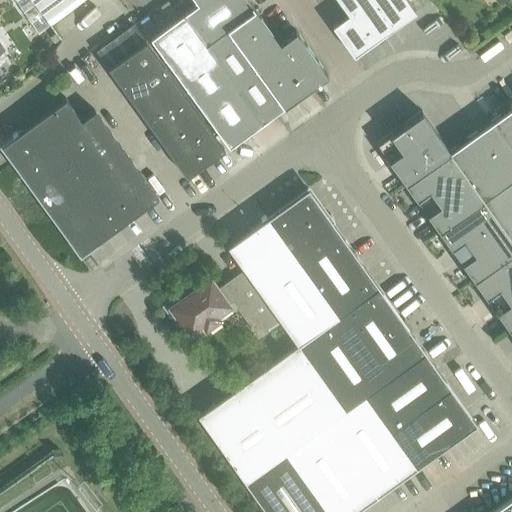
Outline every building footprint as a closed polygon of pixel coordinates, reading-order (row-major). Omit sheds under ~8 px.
[(31,0),(50,24),(81,0),(31,0)] [(201,0),(197,3),(178,17),(200,48),(255,9),(248,0),(201,0)] [(414,10),(406,0),(336,0),(346,14),(330,26),(352,56),(414,10)] [(38,33),(50,24),(34,3),(23,12),(38,33)] [(255,9),(200,48),(256,126),(327,74),(295,30),(278,42),(255,9)] [(178,17),(150,38),(229,146),(256,126),(200,48),(178,17)] [(145,41),(108,68),(121,86),(159,59),(145,41)] [(159,59),(121,86),(134,104),(172,77),(159,59)] [(172,77),(134,104),(147,122),(185,95),(172,77)] [(185,95),(147,122),(160,140),(198,113),(185,95)] [(14,138),(2,146),(13,161),(41,200),(60,186),(77,173),(70,162),(54,141),(81,121),(81,120),(66,100),(18,135),(17,133),(13,136),(14,138)] [(511,106),(493,120),(511,146),(511,106)] [(81,121),(54,141),(70,162),(110,133),(94,110),(81,120),(81,121)] [(422,112),(376,144),(405,184),(449,152),(449,151),(450,151),(422,112)] [(198,113),(160,140),(173,158),(211,131),(198,113)] [(450,151),(449,151),(449,152),(483,199),(511,178),(511,146),(493,120),(450,151)] [(211,131),(173,158),(186,177),(224,150),(211,131)] [(110,133),(70,162),(77,173),(85,184),(126,154),(110,133)] [(449,152),(405,184),(438,231),(473,207),(472,207),(483,199),(449,152)] [(60,186),(41,200),(80,254),(92,245),(93,247),(97,244),(96,242),(100,240),(117,227),(101,205),(141,176),(126,154),(85,184),(77,173),(60,186)] [(141,176),(101,205),(117,227),(157,198),(141,176)] [(473,207),(438,231),(473,280),(511,252),(511,178),(483,199),(472,207),(473,207)] [(308,187),(267,217),(337,316),(378,287),(308,187)] [(267,217),(227,245),(245,271),(279,319),(281,321),(297,343),(297,344),(298,344),(330,321),(337,316),(267,217)] [(511,252),(473,280),(502,321),(508,329),(511,325),(511,252)] [(181,293),(164,305),(175,321),(176,322),(177,321),(180,319),(182,321),(192,336),(206,326),(208,330),(221,321),(218,317),(232,307),(240,308),(249,321),(259,334),(276,321),(279,319),(245,271),(229,282),(232,287),(221,295),(209,279),(184,297),(181,293)] [(330,321),(298,344),(345,409),(364,395),(425,352),(403,321),(378,287),(337,316),(330,321)] [(297,343),(197,414),(245,481),(285,452),(345,409),(298,344),(297,344),(297,343)] [(425,352),(364,395),(390,431),(450,387),(425,352)] [(450,387),(390,431),(415,466),(476,423),(450,387)] [(345,409),(285,452),(327,511),(350,511),(415,466),(390,431),(364,395),(345,409)] [(327,511),(285,452),(245,481),(266,511),(327,511)] [(511,511),(511,496),(489,511),(511,511)]
